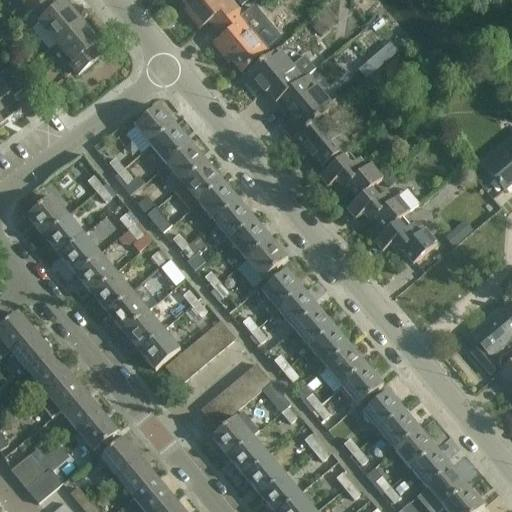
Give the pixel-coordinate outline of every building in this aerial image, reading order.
[(46,0),(16,0),(22,6),(20,8),(28,17),(47,1),(46,0)] [(208,22),(215,31),(239,10),(231,1),(227,4),(223,0),(178,0),(192,16),(189,19),(198,30),(208,22)] [(54,45),(81,23),(64,3),(55,10),(47,1),(28,17),(19,25),(27,35),(31,31),(47,51),(54,45)] [(239,10),(215,31),(222,38),(212,47),(222,58),(225,55),(240,74),(267,51),(243,22),(246,19),(239,10)] [(98,43),(81,23),(54,45),(71,65),(69,67),(78,76),(97,60),(89,50),(98,43)] [(263,87),(277,103),(307,78),(315,71),(304,58),(291,68),(276,50),(242,79),(254,94),(263,87)] [(0,83),(1,85),(0,85),(0,127),(21,112),(12,99),(21,92),(6,71),(0,75),(0,83)] [(307,78),(277,103),(282,99),(295,115),(285,123),(297,137),(287,146),(288,146),(332,109),(307,78)] [(134,129),(150,148),(174,127),(159,108),(134,129)] [(332,109),(288,146),(300,161),(310,153),(323,169),(349,148),(324,117),(333,110),(332,109)] [(174,127),(150,148),(166,168),(191,147),(174,127)] [(511,140),(495,155),(499,159),(486,170),(505,192),(511,185),(511,140)] [(191,147),(166,168),(182,187),(207,166),(191,147)] [(347,210),(359,200),(371,190),(370,190),(382,180),(370,166),(366,169),(358,160),(351,166),(343,158),(320,177),(328,187),(338,179),(345,188),(347,187),(358,200),(347,210)] [(109,166),(117,177),(124,172),(115,161),(109,166)] [(207,166),(182,187),(198,206),(223,185),(207,166)] [(132,182),(124,172),(117,177),(126,187),(132,182)] [(87,184),(96,195),(102,189),(93,179),(87,184)] [(223,185),(198,206),(214,225),(239,204),(223,185)] [(102,189),(96,195),(105,205),(111,200),(102,189)] [(359,200),(347,210),(355,220),(365,211),(373,221),(374,219),(386,233),(374,242),(374,243),(387,233),(398,223),(402,219),(418,206),(407,193),(398,200),(397,199),(393,202),(386,193),(378,199),(371,190),(359,200)] [(27,219),(44,238),(69,218),(52,198),(27,219)] [(146,217),(149,214),(155,209),(146,199),(137,206),(146,217)] [(239,204),(214,225),(230,244),(255,223),(239,204)] [(164,220),(155,209),(149,214),(146,217),(155,228),(164,220)] [(119,222),(128,232),(134,227),(125,216),(119,222)] [(69,218),(44,238),(59,258),(84,237),(69,218)] [(387,233),(374,243),(382,252),(392,244),(400,253),(402,252),(413,265),(436,246),(424,231),(420,235),(412,225),(409,228),(402,219),(398,223),(387,233)] [(464,221),(445,238),(453,247),(472,231),(464,221)] [(255,223),(230,244),(246,263),(270,242),(255,223)] [(143,238),(134,227),(128,232),(137,243),(143,238)] [(173,242),(182,252),(188,247),(179,236),(173,242)] [(84,237),(59,258),(75,277),(100,256),(84,237)] [(270,242),(246,263),(262,282),(287,261),(270,242)] [(197,258),(188,247),(182,252),(191,263),(197,258)] [(150,260),(159,271),(166,265),(157,255),(150,260)] [(100,256),(75,277),(91,296),(116,275),(100,256)] [(166,265),(159,271),(168,281),(175,276),(166,265)] [(261,294),(278,313),(303,293),(286,273),(261,294)] [(116,275),(91,296),(107,315),(132,294),(116,275)] [(204,280),(213,291),(219,285),(210,275),(204,280)] [(219,285),(213,291),(222,301),(228,296),(219,285)] [(182,299),(191,309),(197,304),(189,293),(182,299)] [(303,293),(278,313),(294,332),(319,311),(303,293)] [(132,294),(107,315),(123,334),(148,313),(132,294)] [(197,304),(191,309),(200,320),(206,315),(197,304)] [(511,307),(509,304),(471,336),(480,347),(471,355),(489,376),(498,368),(491,359),(511,341),(511,307)] [(319,311),(294,332),(310,351),(334,330),(319,311)] [(148,313),(123,334),(139,353),(163,332),(148,313)] [(0,330),(0,341),(11,354),(35,335),(18,315),(0,330)] [(257,330),(249,320),(242,325),(251,336),(257,330)] [(219,323),(210,331),(225,349),(235,341),(219,323)] [(257,330),(251,336),(260,346),(266,341),(257,330)] [(334,330),(310,351),(325,370),(350,349),(334,330)] [(210,331),(201,339),(216,357),(225,349),(210,331)] [(163,332),(139,353),(155,372),(180,352),(163,332)] [(35,335),(11,354),(28,374),(52,355),(35,335)] [(201,339),(192,347),(207,365),(216,357),(201,339)] [(192,347),(183,354),(198,372),(207,365),(192,347)] [(350,349),(325,370),(341,389),(366,368),(350,349)] [(183,354),(174,362),(189,380),(198,372),(183,354)] [(52,355),(28,374),(44,394),(68,374),(52,355)] [(274,363),(283,374),(289,368),(280,358),(274,363)] [(189,380),(174,362),(165,369),(180,388),(189,380)] [(511,364),(497,377),(510,394),(511,392),(511,364)] [(256,366),(246,374),(262,392),(271,385),(256,366)] [(289,368),(283,374),(292,384),(298,379),(289,368)] [(366,368),(341,389),(358,408),(383,388),(366,368)] [(68,374),(44,394),(37,400),(53,419),(61,413),(85,394),(68,374)] [(246,374),(237,382),(253,400),(262,392),(246,374)] [(237,382),(228,389),(244,408),(253,400),(237,382)] [(228,389),(219,397),(234,415),(244,408),(228,389)] [(85,394),(61,413),(77,433),(101,414),(85,394)] [(363,415),(380,434),(404,414),(388,394),(363,415)] [(305,402),(314,412),(320,407),(312,396),(305,402)] [(219,397),(210,405),(225,423),(234,415),(219,397)] [(272,405),(281,415),(288,410),(279,400),(272,405)] [(225,423),(210,405),(200,412),(216,431),(225,423)] [(320,407),(314,412),(323,423),(329,418),(320,407)] [(288,410),(281,415),(290,426),(296,421),(288,410)] [(101,414),(77,433),(94,453),(118,433),(101,414)] [(404,414),(380,434),(395,453),(420,433),(404,414)] [(211,440),(228,460),(253,439),(237,419),(211,440)] [(420,433),(395,453),(411,472),(436,452),(420,433)] [(304,443),(313,454),(319,449),(310,438),(304,443)] [(253,439),(228,460),(243,479),(268,458),(253,439)] [(100,461),(117,481),(141,461),(124,441),(100,461)] [(344,447),(353,457),(359,452),(350,441),(344,447)] [(319,449),(313,454),(322,465),(329,459),(319,449)] [(359,452),(353,457),(362,468),(368,463),(359,452)] [(436,452),(411,472),(427,491),(452,471),(436,452)] [(11,473),(26,492),(44,476),(29,457),(11,473)] [(268,458),(243,479),(259,498),(284,478),(268,458)] [(141,461),(117,481),(133,500),(156,480),(141,461)] [(441,511),(443,510),(468,490),(452,471),(427,491),(418,499),(429,511),(441,511)] [(50,472),(44,476),(26,492),(38,507),(62,486),(54,476),(50,472)] [(336,480),(345,491),(351,486),(342,475),(336,480)] [(284,478),(259,498),(270,511),(281,511),(300,497),(284,478)] [(376,484),(385,495),(391,490),(382,479),(376,484)] [(156,480),(133,500),(141,510),(142,511),(158,511),(173,500),(156,480)] [(351,486),(345,491),(354,502),(360,496),(351,486)] [(70,496),(82,510),(89,503),(78,490),(70,496)] [(391,490),(385,495),(393,506),(400,500),(391,490)] [(468,490),(443,510),(444,511),(480,511),(484,509),(468,490)] [(300,497),(281,511),(312,511),(309,508),(300,497)] [(182,511),(173,500),(158,511),(182,511)] [(96,511),(89,503),(82,510),(83,511),(96,511)]
